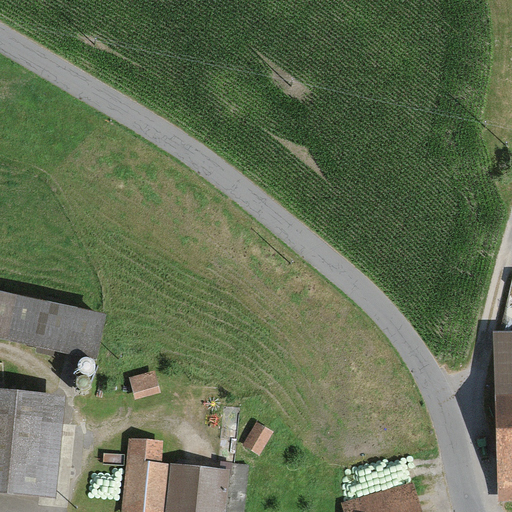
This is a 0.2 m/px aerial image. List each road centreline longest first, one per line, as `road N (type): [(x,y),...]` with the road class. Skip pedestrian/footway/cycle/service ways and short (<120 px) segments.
road 1 (unclassified): [(0,37),(179,146),(377,303),(438,394),(471,511)]
road 2 (track): [(511,250),(478,378),(448,422)]
